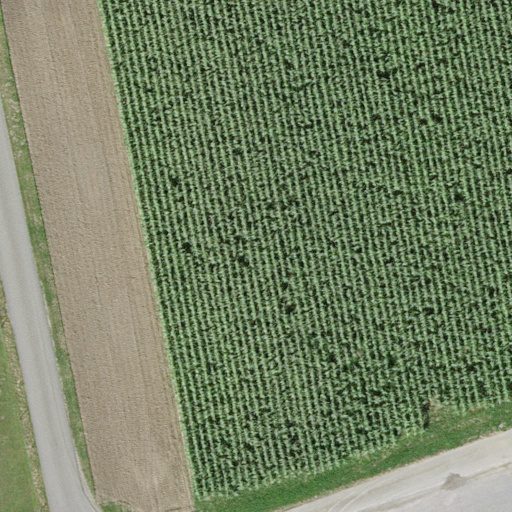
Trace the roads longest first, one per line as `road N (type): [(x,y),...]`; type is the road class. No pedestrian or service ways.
road 1 (track): [(0,115),(81,511)]
road 2 (track): [(322,511),(511,443)]
